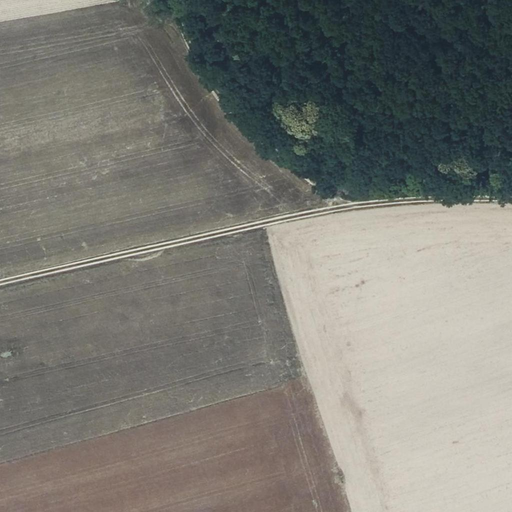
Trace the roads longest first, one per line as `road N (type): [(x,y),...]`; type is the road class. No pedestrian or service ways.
road 1 (track): [(511,198),(365,202),(0,281)]
road 2 (track): [(349,205),(225,98),(170,0)]
